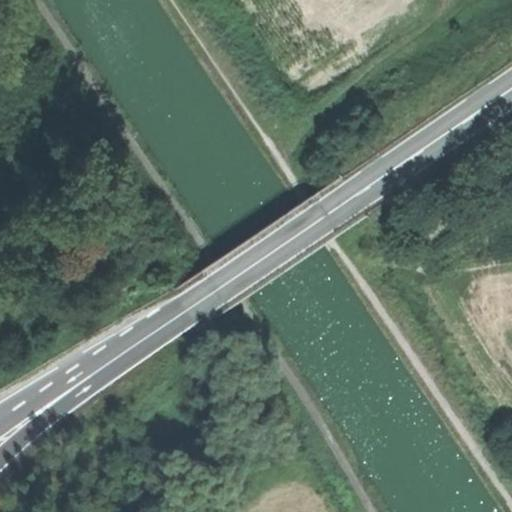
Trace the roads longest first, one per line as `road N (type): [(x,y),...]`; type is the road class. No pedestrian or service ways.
road 1 (primary): [(511,91),(144,336)]
road 2 (track): [(511,501),(281,161)]
road 3 (track): [(448,0),(354,82),(281,161)]
road 4 (track): [(281,161),(175,0)]
road 5 (primary): [(0,457),(144,336)]
road 6 (primary): [(144,336),(0,427)]
